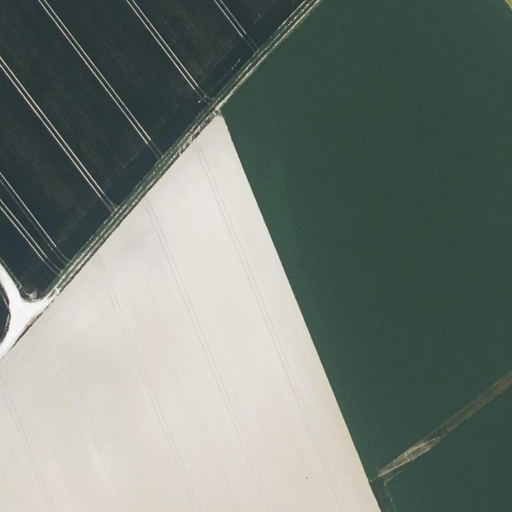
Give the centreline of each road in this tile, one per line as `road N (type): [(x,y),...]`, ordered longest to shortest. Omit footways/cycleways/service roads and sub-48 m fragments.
road 1 (track): [(313,0),(38,305),(16,303)]
road 2 (track): [(511,373),(377,479),(390,511)]
